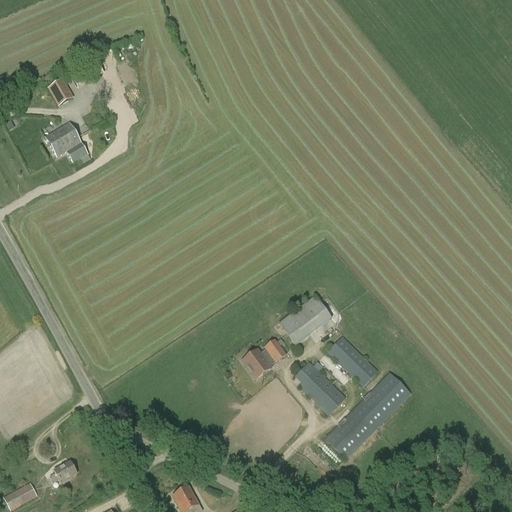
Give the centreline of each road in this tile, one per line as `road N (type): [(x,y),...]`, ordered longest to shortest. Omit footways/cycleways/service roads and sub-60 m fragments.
road 1 (tertiary): [(111,433),(0,230)]
road 2 (unclassified): [(287,511),(171,456)]
